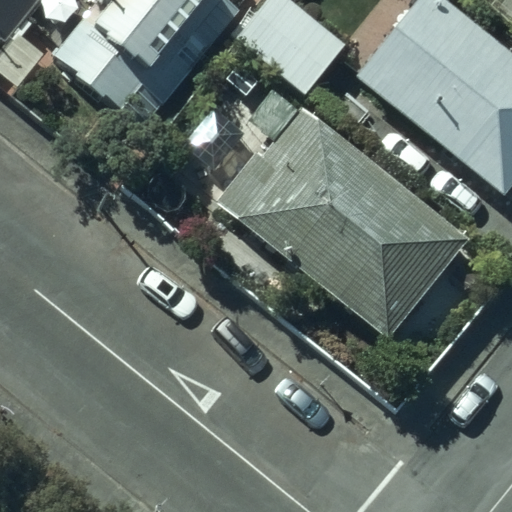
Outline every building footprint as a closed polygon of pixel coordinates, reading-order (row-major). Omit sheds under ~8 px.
[(0,0),(0,46),(2,48),(40,0),(0,0)] [(142,151),(245,25),(213,0),(125,0),(58,83),(142,151)] [(344,45),(286,0),(265,0),(235,43),(303,96),(344,45)] [(511,203),(511,77),(424,8),(352,100),(501,217),(511,203)] [(303,123),(218,223),(386,361),(467,261),(303,123)]
